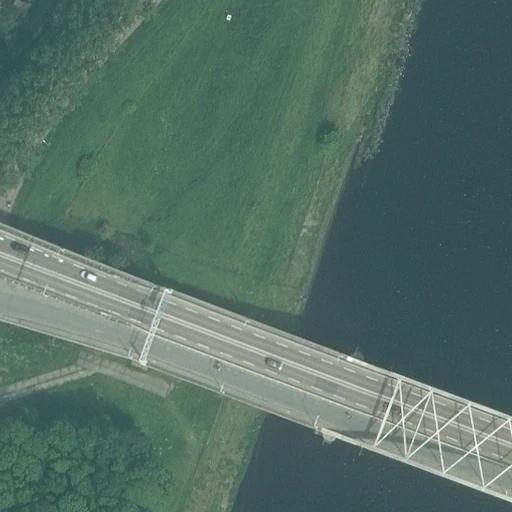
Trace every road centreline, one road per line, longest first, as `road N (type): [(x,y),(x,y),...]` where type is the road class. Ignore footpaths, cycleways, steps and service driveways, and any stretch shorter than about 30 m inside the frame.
road 1 (primary): [(511,445),(0,255)]
road 2 (unclassified): [(511,487),(231,384)]
road 3 (tertiary): [(0,211),(30,141),(147,0)]
road 4 (unclassified): [(0,303),(231,384)]
